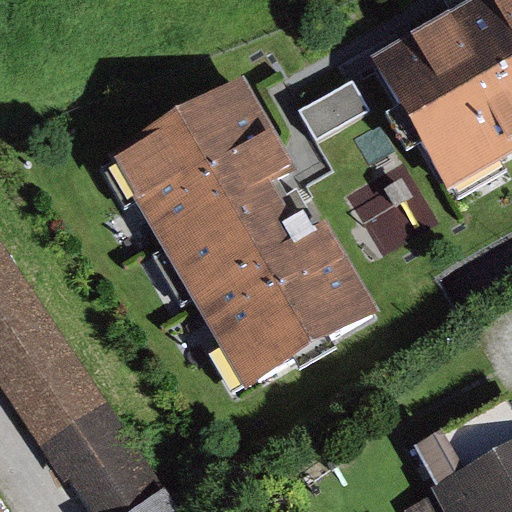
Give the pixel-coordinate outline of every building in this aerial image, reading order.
[(511,164),(511,0),(489,0),(371,68),(448,201),(511,164)] [(302,111),(316,144),(373,120),(360,87),(302,111)] [(299,178),(245,88),(113,166),(249,397),(381,320),(329,231),(315,239),(307,225),(313,221),(298,195),(281,205),(274,193),(299,178)] [(147,511),(169,497),(0,248),(0,383),(87,511),(147,511)] [(511,511),(511,404),(418,455),(439,494),(433,498),(440,511),(511,511)] [(179,511),(169,497),(147,511),(179,511)]
